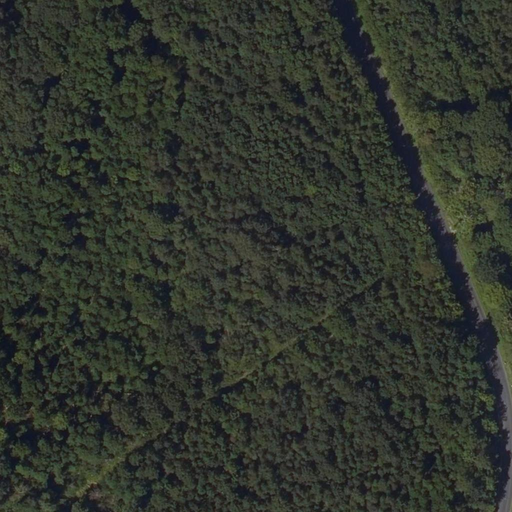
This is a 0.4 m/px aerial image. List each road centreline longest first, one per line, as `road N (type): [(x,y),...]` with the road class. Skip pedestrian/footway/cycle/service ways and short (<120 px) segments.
road 1 (track): [(59,511),(446,228),(511,203)]
road 2 (tertiary): [(511,380),(346,0)]
